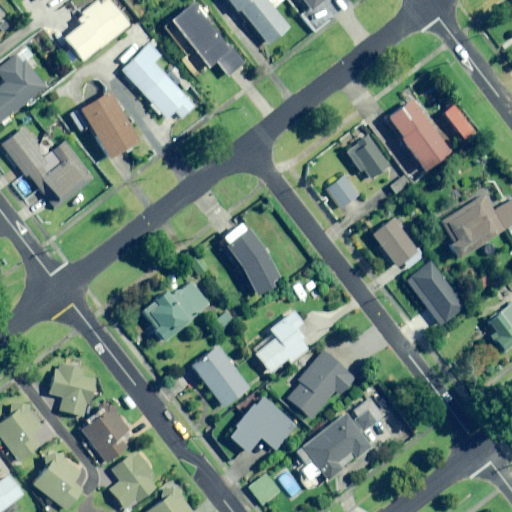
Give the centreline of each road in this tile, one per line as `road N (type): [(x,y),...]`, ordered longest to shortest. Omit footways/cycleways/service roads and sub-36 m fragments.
road 1 (residential): [(251,144),(482,448)]
road 2 (residential): [(62,289),(233,511)]
road 3 (residential): [(62,289),(251,144)]
road 4 (residential): [(251,144),(431,5)]
road 5 (residential): [(0,337),(95,470),(90,509)]
road 6 (residential): [(431,5),(511,110)]
